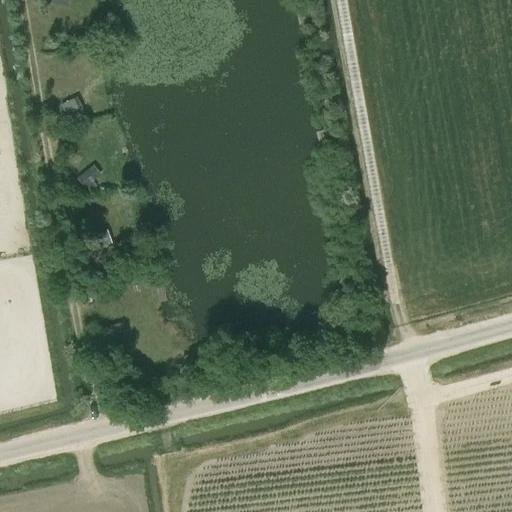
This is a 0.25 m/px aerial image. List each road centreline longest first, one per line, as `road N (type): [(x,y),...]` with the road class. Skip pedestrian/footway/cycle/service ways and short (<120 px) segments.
road 1 (unclassified): [(0,451),(511,325)]
road 2 (unknown): [(406,351),(341,0)]
road 3 (track): [(406,351),(422,399),(435,511)]
